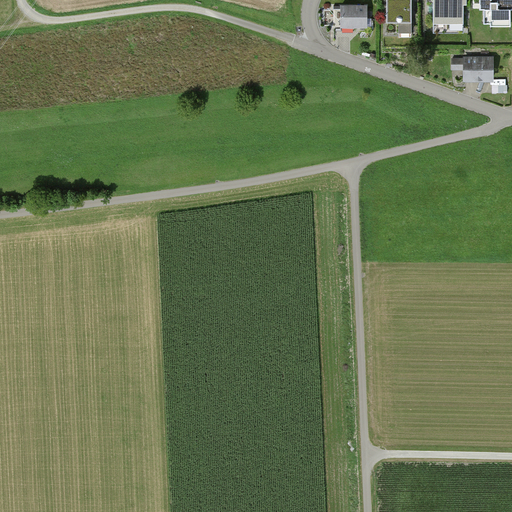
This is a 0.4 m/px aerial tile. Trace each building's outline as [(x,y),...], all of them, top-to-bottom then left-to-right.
[(412,0),(387,0),(387,22),(412,22),(412,0)] [(468,0),(433,0),(434,23),(463,22),(463,7),(468,7),(468,0)] [(511,0),(489,0),(490,13),(511,12),(511,0)] [(378,6),(350,7),(352,29),(379,27),(378,6)] [(504,58),(472,59),(474,82),(505,80),(504,58)] [(494,85),(494,93),(509,93),(509,85),(494,85)]
